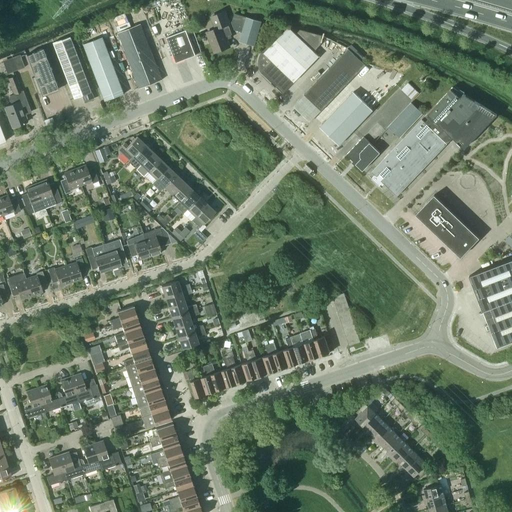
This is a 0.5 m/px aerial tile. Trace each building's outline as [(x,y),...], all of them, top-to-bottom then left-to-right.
[(231,34),(228,25),(230,24),(225,10),(212,16),(217,28),(207,32),(215,52),(229,47),(225,36),(231,34)] [(242,32),(246,16),(234,13),(232,22),(234,30),(242,32)] [(130,16),(119,16),(119,27),(130,26),(130,16)] [(262,21),(246,16),(242,32),(239,41),(255,46),(262,21)] [(140,88),(144,86),(162,79),(140,24),(118,32),(127,55),(140,88)] [(263,71),(277,85),(284,92),(319,56),(314,51),(321,44),(322,35),(300,29),(296,34),(289,27),(264,53),(263,54),(262,56),(261,58),(260,60),(260,62),(260,64),(261,66),(264,69),(262,70),(263,71)] [(176,63),(195,55),(186,30),(166,38),(176,63)] [(85,101),(94,98),(71,36),(54,42),(75,98),(83,95),(85,101)] [(83,43),(105,99),(125,92),(103,36),(83,43)] [(41,96),(60,89),(44,48),(26,55),(34,77),(31,78),(38,94),(40,93),(41,96)] [(311,121),(321,111),(365,65),(348,48),(304,94),(304,95),(295,105),(311,121)] [(16,56),(6,58),(8,72),(18,70),(16,56)] [(16,75),(7,78),(14,94),(22,91),(16,75)] [(402,89),(412,100),(419,93),(408,83),(402,89)] [(370,177),(377,184),(381,188),(381,187),(379,186),(382,182),(397,196),(447,144),(432,130),(436,126),(441,132),(444,129),(464,148),(497,114),(484,106),(453,87),(452,87),(425,116),(428,120),(425,123),(422,119),(372,172),(375,175),(372,179),(370,177)] [(11,104),(4,106),(12,127),(27,122),(25,115),(31,112),(23,91),(22,91),(14,94),(10,96),(9,99),(11,104)] [(320,127),(320,128),(339,145),(373,110),(353,92),(320,127)] [(423,113),(411,102),(388,126),(400,137),(423,113)] [(132,156),(133,157),(145,144),(137,136),(128,145),(124,142),(117,149),(129,160),(132,156)] [(346,155),(356,164),(363,170),(380,152),(364,137),(346,155)] [(152,151),(145,144),(133,157),(132,156),(129,160),(137,168),(152,151)] [(103,147),(94,151),(99,163),(107,160),(103,147)] [(143,177),(148,172),(160,159),(152,151),(137,168),(135,169),(143,177)] [(168,166),(160,159),(148,172),(156,179),(168,166)] [(85,164),(74,168),(81,185),(92,181),(92,183),(98,181),(93,168),(87,170),(85,164)] [(164,186),(176,174),(168,166),(156,179),(152,183),(160,190),(164,186)] [(81,185),(74,168),(64,173),(66,178),(60,180),(65,194),(71,191),(70,189),(81,185)] [(102,173),(107,184),(111,182),(106,171),(102,173)] [(184,181),(176,174),(164,186),(172,194),(184,181)] [(46,179),(36,183),(45,207),(61,201),(54,183),(49,185),(46,179)] [(172,194),(179,201),(191,189),(184,181),(172,194)] [(28,214),(45,207),(36,183),(25,188),(27,193),(21,195),(28,214)] [(199,196),(191,189),(179,201),(175,206),(183,213),(187,209),(199,196)] [(110,195),(113,202),(118,200),(116,193),(110,195)] [(8,194),(0,197),(0,207),(3,215),(14,211),(14,213),(20,211),(15,197),(10,200),(8,194)] [(479,238),(434,195),(416,214),(461,257),(479,238)] [(187,209),(195,216),(207,204),(199,196),(187,209)] [(147,204),(150,200),(146,197),(143,200),(140,197),(137,200),(140,202),(144,207),(147,204)] [(215,211),(207,204),(195,216),(203,224),(215,211)] [(101,211),(104,218),(114,215),(112,208),(101,211)] [(75,228),(81,226),(79,219),(73,221),(75,228)] [(143,233),(144,239),(150,256),(161,252),(159,247),(171,243),(167,232),(162,227),(143,233)] [(24,238),(31,235),(29,229),(21,232),(24,238)] [(198,229),(193,234),(202,242),(207,237),(198,229)] [(150,256),(144,239),(143,233),(126,240),(127,243),(131,256),(137,254),(139,260),(150,256)] [(169,234),(168,234),(171,243),(177,241),(169,234)] [(103,246),(105,252),(111,269),(122,266),(120,260),(126,258),(121,245),(115,247),(114,243),(103,246)] [(100,273),(111,269),(105,252),(94,256),(91,247),(85,249),(92,269),(98,267),(100,273)] [(76,262),(65,265),(71,282),(82,279),(80,273),(86,271),(82,258),(75,260),(76,262)] [(497,348),(511,342),(511,259),(469,276),(497,348)] [(71,282),(65,265),(54,269),(54,267),(48,269),(52,282),(58,280),(60,286),(71,282)] [(37,275),(26,278),(31,295),(42,292),(41,286),(47,284),(42,271),(36,273),(37,275)] [(20,299),(31,295),(26,278),(25,278),(23,273),(7,278),(13,295),(19,293),(20,299)] [(161,286),(165,296),(190,288),(189,283),(183,285),(182,284),(180,281),(177,281),(177,280),(161,286)] [(168,307),(184,301),(182,296),(192,293),(190,288),(165,296),(168,307)] [(346,299),(344,293),(332,297),(335,303),(346,299)] [(337,309),(348,305),(346,299),(335,303),(337,309)] [(168,307),(171,317),(197,308),(195,304),(186,307),(184,301),(168,307)] [(216,314),(213,303),(206,306),(209,316),(216,314)] [(339,315),(350,311),(348,305),(337,309),(339,315)] [(111,325),(136,317),(133,306),(117,311),(119,317),(109,320),(111,325)] [(175,327),(191,322),(189,316),(199,313),(197,308),(171,317),(175,327)] [(341,321),(352,317),(350,311),(339,315),(341,321)] [(124,332),(140,327),(136,317),(111,325),(112,330),(122,327),(124,332)] [(343,327),(354,324),(352,317),(341,321),(343,327)] [(175,327),(178,337),(204,329),(202,324),(193,327),(191,322),(175,327)] [(345,333),(356,330),(354,324),(343,327),(345,333)] [(118,346),(143,337),(140,327),(124,332),(114,335),(118,346)] [(204,329),(178,337),(182,348),(198,343),(196,337),(205,334),(204,329)] [(311,330),(319,356),(330,352),(325,336),(318,338),(315,329),(311,330)] [(300,334),(304,343),(309,359),(319,356),(311,330),(306,332),(300,334)] [(347,340),(358,336),(356,330),(345,333),(347,340)] [(93,332),(83,335),(86,342),(95,339),(93,332)] [(309,359),(304,343),(300,334),(295,335),(290,337),(299,363),(309,359)] [(347,340),(349,346),(360,342),(358,336),(347,340)] [(131,353),(147,347),(143,337),(118,346),(119,350),(129,347),(131,353)] [(289,348),(283,350),(288,366),(299,363),(290,337),(286,339),(289,348)] [(288,366),(283,350),(277,352),(274,342),(270,344),(278,370),(288,366)] [(278,370),(270,344),(265,345),(268,355),(262,357),(268,373),(278,370)] [(95,346),(88,349),(90,354),(97,352),(95,346)] [(124,366),(150,358),(147,347),(131,353),(132,358),(123,361),(124,366)] [(268,373),(262,357),(256,359),(253,349),(249,351),(257,377),(268,373)] [(247,380),(257,377),(249,351),(244,352),(247,362),(242,364),(247,380)] [(237,383),(247,380),(242,364),(236,366),(233,356),(228,358),(237,383)] [(128,376),(154,368),(150,358),(124,366),(126,371),(128,376)] [(227,369),(221,371),(226,387),(237,383),(228,358),(224,359),(227,369)] [(96,372),(105,370),(102,363),(94,365),(96,372)] [(216,390),(226,387),(221,371),(215,372),(212,363),(208,365),(216,390)] [(206,376),(201,377),(206,394),(216,390),(208,365),(203,366),(206,376)] [(131,387),(157,378),(154,368),(128,376),(130,382),(131,387)] [(195,397),(206,394),(201,377),(195,379),(192,370),(187,372),(195,397)] [(80,373),(70,376),(78,401),(79,403),(100,396),(96,384),(89,386),(90,388),(86,389),(80,373)] [(61,407),(78,401),(70,376),(60,380),(66,396),(62,397),(58,398),(61,407)] [(100,385),(106,383),(104,377),(98,379),(100,385)] [(135,397),(160,388),(157,378),(131,387),(133,391),(135,397)] [(100,385),(102,393),(109,391),(106,383),(100,385)] [(46,384),(36,388),(44,412),(61,407),(58,398),(51,400),(46,384)] [(27,418),(44,412),(36,388),(26,391),(31,407),(24,409),(27,418)] [(138,407),(164,399),(160,388),(135,397),(137,402),(138,407)] [(397,405),(400,402),(395,397),(392,400),(397,405)] [(151,414),(167,409),(164,399),(138,407),(141,416),(150,413),(151,414)] [(402,410),(405,407),(400,402),(397,405),(402,410)] [(360,428),(375,413),(368,405),(355,418),(359,422),(357,425),(360,428)] [(145,428),(171,420),(167,409),(151,414),(150,413),(141,416),(143,423),(145,428)] [(411,420),(415,417),(410,412),(406,415),(411,420)] [(366,429),(370,433),(383,420),(375,413),(360,428),(364,432),(366,429)] [(417,425),(420,422),(415,417),(411,420),(417,425)] [(383,420),(370,433),(374,437),(372,439),(375,442),(390,427),(383,420)] [(76,421),(68,424),(70,429),(78,427),(76,421)] [(175,434),(172,423),(156,428),(156,429),(151,431),(153,436),(148,438),(150,442),(175,434)] [(426,434),(429,431),(424,426),(421,429),(426,434)] [(390,427),(375,442),(379,446),(381,443),(385,447),(397,434),(390,427)] [(431,439),(434,436),(429,431),(426,434),(431,439)] [(175,434),(150,442),(151,447),(161,444),(163,449),(179,444),(175,434)] [(390,457),(405,442),(397,434),(385,447),(388,451),(386,453),(390,457)] [(102,440),(92,444),(101,468),(100,468),(101,470),(121,463),(117,451),(111,453),(112,455),(108,456),(102,440)] [(124,440),(119,442),(122,450),(127,448),(124,440)] [(444,446),(439,441),(436,444),(441,449),(444,446)] [(399,462),(412,449),(405,442),(390,457),(393,460),(395,458),(399,462)] [(88,463),(81,465),(83,474),(100,468),(101,468),(92,444),(82,447),(88,463)] [(157,463),(182,454),(179,444),(163,449),(165,455),(155,458),(157,463)] [(401,468),(404,471),(419,456),(412,449),(399,462),(403,465),(401,468)] [(122,451),(125,462),(130,460),(129,456),(128,456),(126,450),(122,451)] [(68,452),(58,455),(66,479),(83,474),(81,465),(73,468),(68,452)] [(169,470),(186,465),(182,454),(157,463),(158,468),(168,464),(169,470)] [(49,485),(66,479),(58,455),(48,458),(54,474),(46,477),(49,485)] [(419,456),(404,471),(408,474),(410,472),(414,476),(427,463),(419,456)] [(163,483),(189,475),(186,465),(169,470),(171,476),(162,479),(163,483)] [(6,466),(0,468),(0,480),(9,477),(6,466)] [(176,491),(192,485),(189,475),(163,483),(165,488),(174,485),(176,491)] [(139,483),(133,485),(135,493),(147,489),(145,485),(140,487),(139,483)] [(423,500),(444,494),(441,484),(424,489),(425,494),(422,495),(423,500)] [(170,504),(196,495),(192,485),(176,491),(178,496),(169,499),(170,504)] [(0,491),(0,503),(16,498),(13,487),(0,491)] [(136,494),(138,502),(145,500),(142,491),(136,494)] [(428,504),(429,509),(447,504),(444,494),(423,500),(425,505),(428,504)] [(183,511),(199,506),(196,495),(170,504),(172,509),(181,505),(183,511)] [(0,503),(0,508),(1,511),(10,511),(20,509),(16,498),(0,503)] [(89,506),(90,511),(116,511),(112,499),(89,506)] [(140,506),(141,511),(142,511),(152,509),(149,503),(140,506)]
